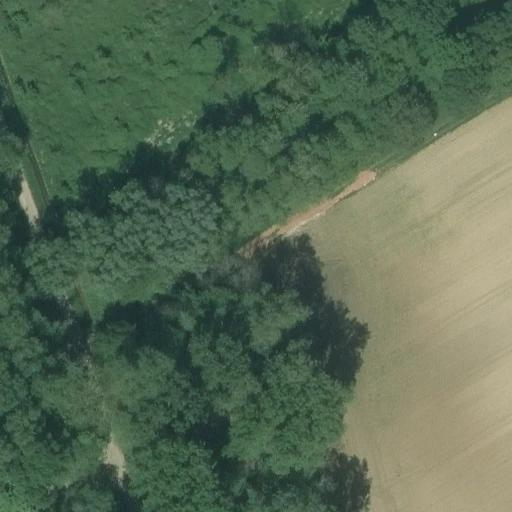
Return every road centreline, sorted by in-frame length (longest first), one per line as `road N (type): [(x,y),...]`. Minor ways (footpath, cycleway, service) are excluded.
road 1 (track): [(89,357),(511,102)]
road 2 (track): [(0,108),(89,357),(133,511)]
